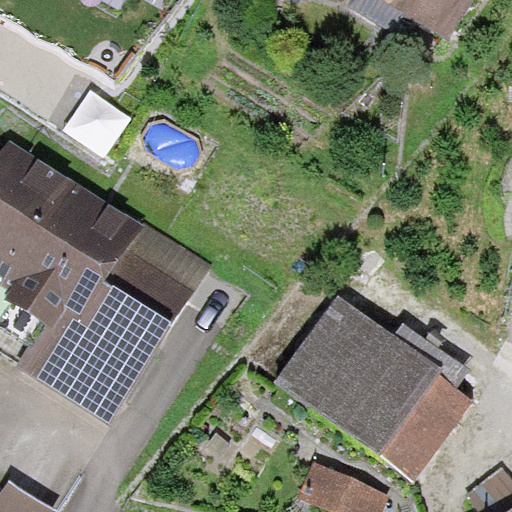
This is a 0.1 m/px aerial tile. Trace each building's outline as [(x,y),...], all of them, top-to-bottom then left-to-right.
[(354,0),(352,4),(391,31),(404,9),(448,36),(471,0),(354,0)] [(0,352),(106,420),(211,262),(8,141),(0,153),(0,352)] [(418,481),(477,400),(458,387),(470,371),(403,322),(393,335),(342,299),(282,382),(418,481)] [(380,511),(388,494),(316,464),(301,499),(331,511),(380,511)] [(55,511),(56,511),(9,481),(0,495),(0,511),(55,511)]
